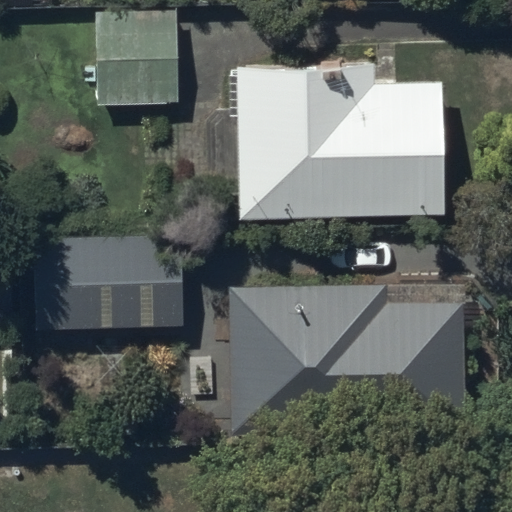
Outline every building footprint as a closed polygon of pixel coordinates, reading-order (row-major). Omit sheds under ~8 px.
[(291,0),(300,8),(412,9),(420,0),(291,0)] [(177,11),(96,13),(99,107),(179,105),(177,11)] [(441,213),(440,85),(372,85),(372,66),(239,67),(241,214),(441,213)] [(178,211),(29,215),(32,312),(180,308),(178,211)] [(458,408),(454,263),(224,269),(227,413),(458,408)]
